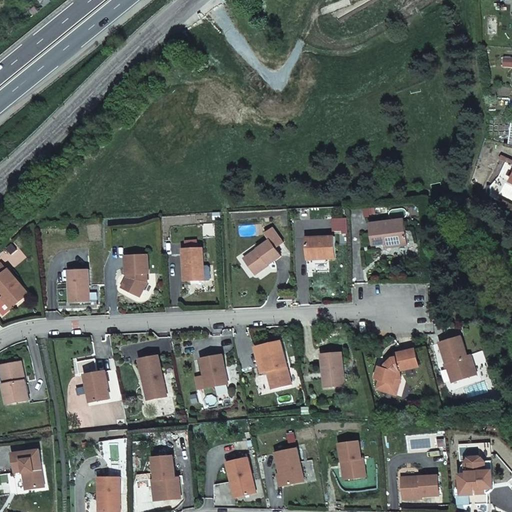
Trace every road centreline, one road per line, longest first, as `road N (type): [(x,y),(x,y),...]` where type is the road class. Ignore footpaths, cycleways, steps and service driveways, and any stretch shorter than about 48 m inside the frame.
road 1 (residential): [(395,311),(27,329),(0,339)]
road 2 (tertiary): [(0,179),(191,0)]
road 3 (trunk): [(0,99),(121,0)]
